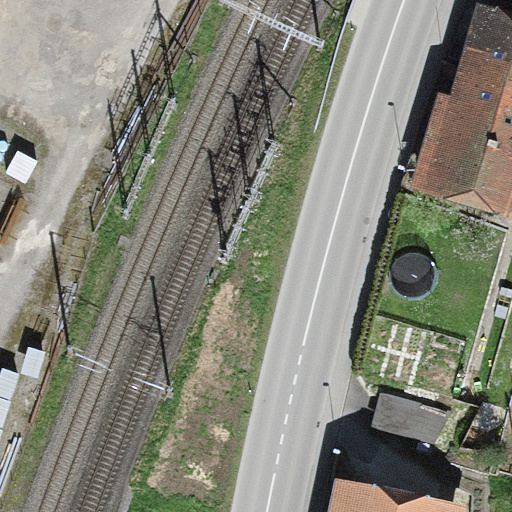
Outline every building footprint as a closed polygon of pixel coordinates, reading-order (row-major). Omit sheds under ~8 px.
[(37,0),(30,15),(68,35),(86,0),(37,0)] [(511,0),(493,0),(463,106),(441,100),(419,175),(507,202),(511,185),(511,0)] [(511,244),(468,405),(496,413),(511,354),(511,244)] [(388,395),(379,428),(433,443),(451,412),(388,395)] [(511,456),(493,455),(492,473),(511,474),(511,464),(511,456)] [(404,511),(359,502),(356,511),(404,511)]
